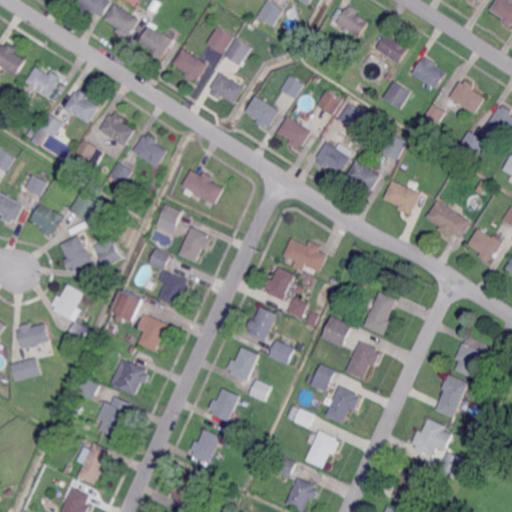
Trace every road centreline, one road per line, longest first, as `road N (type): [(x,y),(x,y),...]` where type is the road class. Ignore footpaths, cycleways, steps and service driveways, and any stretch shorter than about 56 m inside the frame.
road 1 (residential): [(511,315),(355,226),(7,0)]
road 2 (residential): [(281,179),(127,511)]
road 3 (residential): [(454,279),(348,511)]
road 4 (residential): [(511,66),(409,0)]
